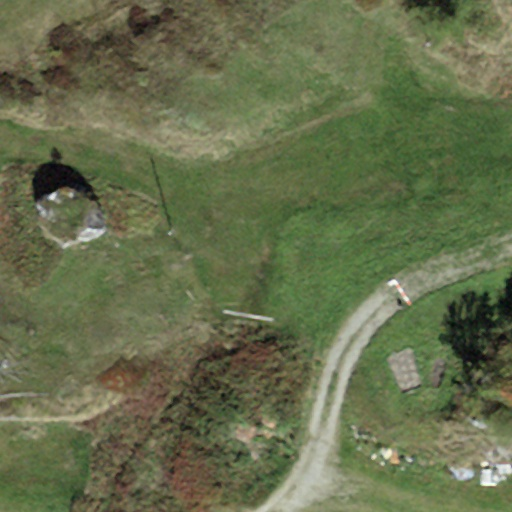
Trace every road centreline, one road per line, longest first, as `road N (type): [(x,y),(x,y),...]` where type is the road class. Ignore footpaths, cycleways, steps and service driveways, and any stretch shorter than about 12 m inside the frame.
road 1 (track): [(254,511),(301,473),(341,348),(383,293),(437,259),(511,235)]
road 2 (track): [(445,511),(301,473)]
